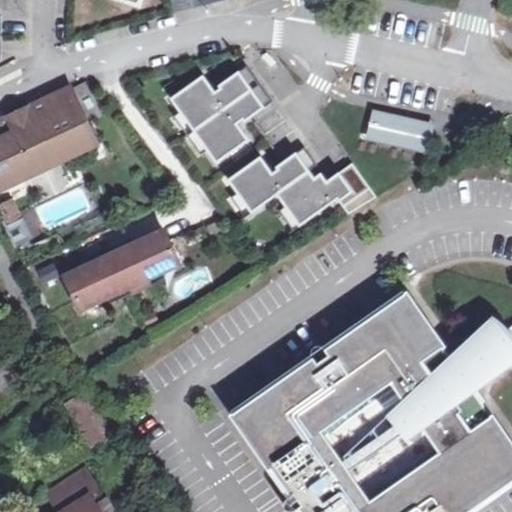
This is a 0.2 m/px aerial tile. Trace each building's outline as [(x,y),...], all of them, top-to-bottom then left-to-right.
[(172,0),(176,14),(229,0),(228,0),(172,0)] [(209,152),(218,166),(251,142),(239,126),(244,122),(246,124),(274,105),(261,86),(248,68),(220,88),(222,90),(216,94),(205,78),(172,101),(181,114),(195,133),(209,152)] [(72,90),(32,109),(58,164),(98,145),(72,90)] [(32,109),(8,120),(35,176),(58,164),(32,109)] [(407,116),(374,109),(369,130),(402,137),(407,116)] [(494,113),(479,122),(484,130),(499,122),(494,113)] [(188,138),(195,133),(181,114),(175,119),(188,138)] [(437,124),(407,116),(402,137),(369,130),(367,139),(430,154),(437,124)] [(35,176),(8,120),(0,123),(0,177),(3,176),(8,188),(35,176)] [(202,157),(209,152),(195,133),(188,138),(202,157)] [(310,171),(318,166),(305,148),(277,168),(279,170),(273,174),(261,158),(229,181),(238,194),(252,213),(277,195),(310,171)] [(310,171),(277,195),(286,206),(300,226),(338,199),(349,214),(377,198),(353,164),(321,187),(310,171)] [(245,218),(252,213),(238,194),(232,199),(245,218)] [(2,205),(14,248),(31,243),(20,200),(2,205)] [(300,226),(286,206),(279,211),(293,231),(300,226)] [(165,233),(132,248),(135,256),(103,271),(100,263),(66,279),(82,312),(114,297),(116,303),(151,287),(149,281),(181,266),(165,233)] [(135,256),(132,248),(100,263),(103,271),(135,256)] [(337,360),(317,374),(309,362),(229,417),(284,497),(296,489),(310,509),(306,511),(478,511),(511,487),(511,441),(479,394),(477,396),(472,389),(511,364),(511,340),(509,336),(503,331),(495,324),(453,364),(450,359),(453,357),(409,293),(329,348),(337,360)] [(309,362),(317,374),(337,360),(329,348),(325,351),(323,350),(322,349),(319,348),(317,349),(315,350),(313,351),(312,353),(312,355),(312,358),(313,359),(309,362)] [(93,446),(111,435),(88,396),(70,407),(93,446)] [(99,511),(92,500),(101,494),(86,471),(49,495),(59,511),(99,511)] [(306,511),(310,509),(296,489),(284,497),(287,501),(287,502),(285,503),(285,505),(285,508),(285,510),(287,511),(286,511),(306,511)]
